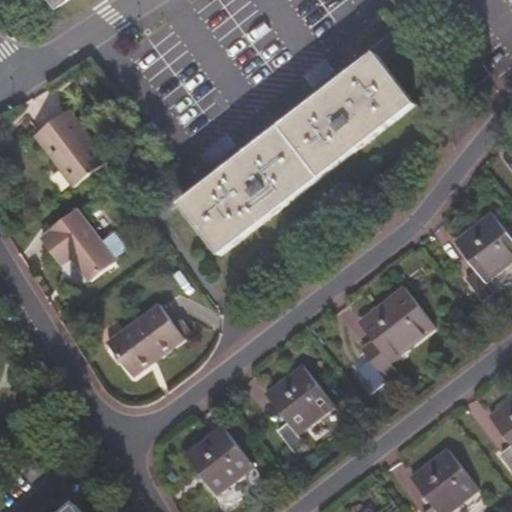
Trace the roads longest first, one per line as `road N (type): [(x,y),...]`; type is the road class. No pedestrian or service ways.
road 1 (residential): [(511,111),(401,246),(122,456)]
road 2 (residential): [(511,349),(299,511)]
road 3 (residential): [(0,258),(122,456)]
road 4 (residential): [(140,0),(18,77)]
